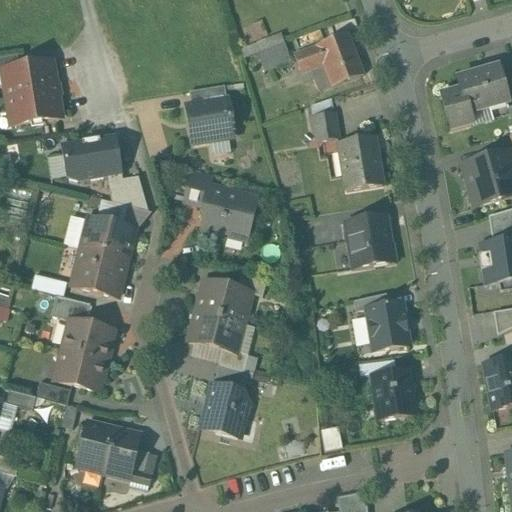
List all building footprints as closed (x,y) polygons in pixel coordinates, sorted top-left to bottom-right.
[(347,35),(315,47),(315,48),(293,56),(300,75),(322,67),(331,89),(363,77),(347,35)] [(283,44),(271,48),(278,67),(289,63),(283,44)] [(16,57),(0,59),(0,71),(1,71),(18,68),(16,57)] [(18,68),(1,71),(10,128),(60,119),(51,63),(18,68)] [(497,69),(456,80),(459,91),(466,116),(468,116),(507,105),(497,69)] [(224,87),(188,93),(190,107),(226,101),(224,87)] [(459,91),(440,97),(450,133),(471,127),(468,116),(466,116),(459,91)] [(190,107),(186,107),(193,145),(233,138),(227,101),(226,101),(190,107)] [(333,115),(311,118),(316,144),(337,140),(333,115)] [(115,137),(60,146),(66,180),(79,184),(107,179),(121,177),(122,176),(115,137)] [(373,139),(337,145),(345,193),(381,187),(373,139)] [(511,168),(508,154),(461,167),(474,209),(511,198),(511,168)] [(211,177),(191,172),(183,204),(202,209),(207,188),(208,189),(211,177)] [(137,178),(122,181),(121,177),(107,179),(111,204),(127,208),(147,213),(137,178)] [(208,189),(207,188),(202,209),(201,213),(204,219),(201,231),(245,242),(255,200),(208,189)] [(100,201),(88,198),(86,206),(98,206),(100,201)] [(111,204),(100,201),(98,206),(95,222),(122,229),(127,208),(111,204)] [(147,213),(127,208),(122,229),(133,232),(149,214),(149,213),(147,213)] [(511,211),(488,218),(492,244),(511,241),(511,211)] [(384,217),(345,224),(352,271),(394,265),(391,246),(389,246),(384,217)] [(95,222),(87,220),(87,223),(91,224),(87,236),(84,235),(80,250),(126,261),(133,232),(122,229),(95,222)] [(478,246),(479,257),(478,258),(480,272),(481,272),(484,288),(511,283),(511,241),(492,244),(478,246)] [(126,261),(80,250),(70,288),(116,300),(126,261)] [(66,284),(34,277),(31,291),(54,297),(63,299),(66,284)] [(265,283),(240,277),(236,291),(250,295),(250,296),(261,299),(265,283)] [(236,291),(203,283),(195,314),(242,326),(250,296),(250,295),(236,291)] [(385,296),(352,303),(354,314),(365,312),(383,309),(383,308),(386,307),(386,308),(387,308),(385,296)] [(63,299),(54,297),(49,318),(69,323),(69,322),(84,325),(89,306),(63,299)] [(383,308),(383,309),(365,312),(372,353),(408,347),(401,305),(387,308),(386,308),(386,307),(383,308)] [(242,326),(195,314),(187,343),(221,352),(235,355),(235,354),(242,326)] [(84,325),(69,322),(69,323),(61,352),(105,363),(112,332),(84,325)] [(105,363),(61,352),(54,383),(97,393),(105,363)] [(235,355),(221,352),(217,366),(242,372),(246,357),(235,354),(235,355)] [(511,359),(482,366),(491,413),(511,408),(511,359)] [(242,372),(217,366),(212,386),(236,392),(250,384),(252,375),(242,372)] [(408,372),(370,377),(376,423),(414,418),(408,372)] [(70,392),(39,384),(35,399),(65,407),(66,407),(70,392)] [(212,386),(211,386),(200,429),(215,432),(214,435),(236,441),(242,418),(247,415),(249,408),(245,401),(234,398),(236,392),(212,386)] [(35,399),(8,393),(5,406),(32,412),(35,399)] [(66,407),(65,407),(60,428),(71,431),(77,410),(66,407)] [(113,431),(85,424),(75,467),(102,474),(113,431)] [(140,437),(113,431),(102,474),(129,481),(131,474),(136,451),(140,437)] [(148,454),(136,451),(131,474),(143,477),(149,453),(148,453),(148,454)] [(18,463),(0,458),(0,472),(15,476),(18,463)] [(366,511),(364,494),(336,499),(337,509),(337,511),(366,511)]
